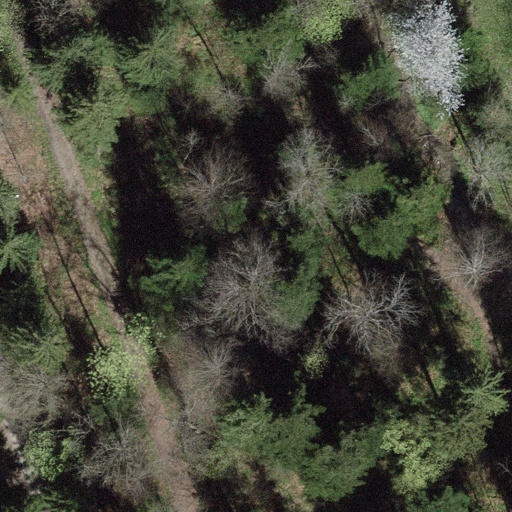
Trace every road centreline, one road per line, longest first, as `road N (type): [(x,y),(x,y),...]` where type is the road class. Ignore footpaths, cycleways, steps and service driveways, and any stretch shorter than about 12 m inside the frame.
road 1 (track): [(0,47),(186,511)]
road 2 (track): [(0,366),(57,511)]
